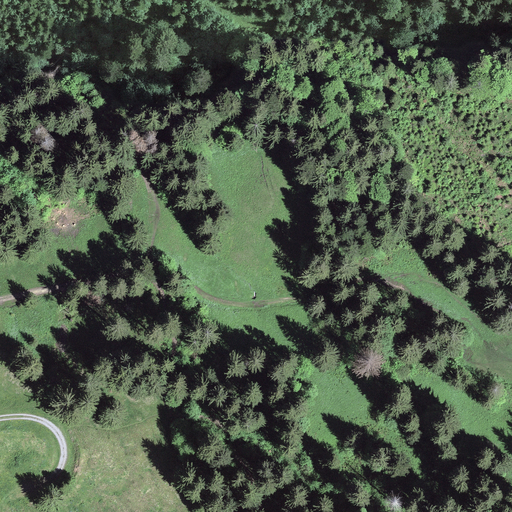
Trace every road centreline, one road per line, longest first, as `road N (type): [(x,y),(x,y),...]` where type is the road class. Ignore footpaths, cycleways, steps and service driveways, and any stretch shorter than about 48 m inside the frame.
road 1 (track): [(154,266),(0,299)]
road 2 (track): [(17,511),(64,456),(39,419),(0,419)]
